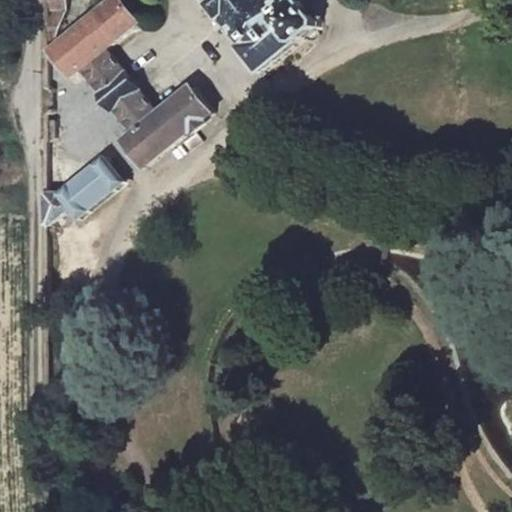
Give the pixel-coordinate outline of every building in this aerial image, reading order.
[(70,0),(48,0),(49,10),(71,10),(70,0)] [(129,0),(120,0),(57,51),(78,77),(88,68),(139,134),(129,142),(150,168),(218,113),(198,87),(162,115),(111,50),(146,21),(129,0)] [(212,0),(249,45),(245,48),(266,74),(305,43),(306,43),(325,28),(325,22),(310,1),(305,0),(297,7),(291,0),(212,0)] [(68,17),(49,17),(49,40),(59,39),(68,17)] [(64,193),(62,195),(74,209),(83,221),(131,183),(111,157),(64,193)] [(64,193),(49,194),(49,226),(53,226),(74,209),(62,195),(64,193)]
